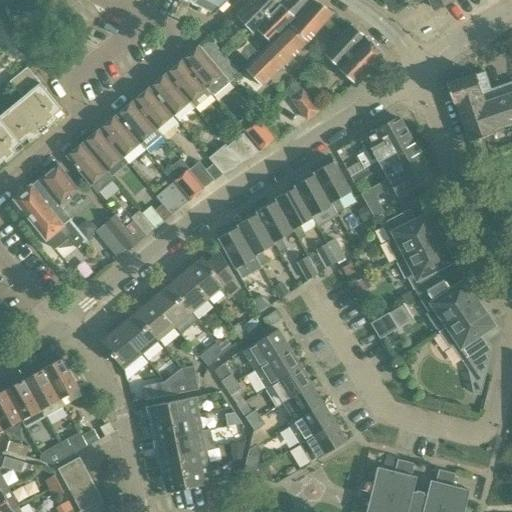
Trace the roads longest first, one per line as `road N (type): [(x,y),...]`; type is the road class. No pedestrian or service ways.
road 1 (residential): [(61,324),(241,186),(417,68)]
road 2 (residential): [(308,285),(384,412),(488,435),(511,346)]
road 3 (residential): [(0,190),(180,36),(199,36),(240,0)]
road 4 (tertiary): [(511,282),(465,205),(417,68)]
road 5 (residential): [(136,511),(122,411),(104,367),(61,324)]
